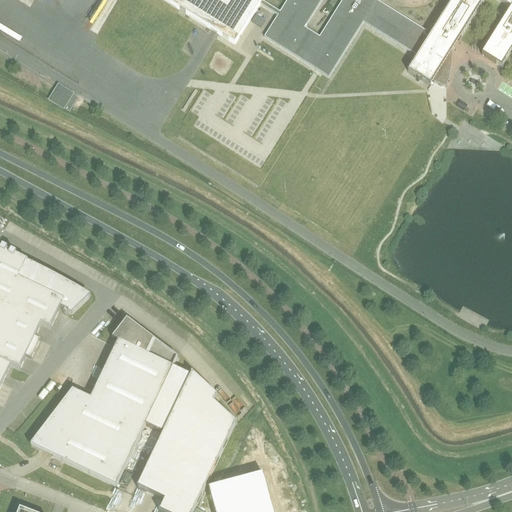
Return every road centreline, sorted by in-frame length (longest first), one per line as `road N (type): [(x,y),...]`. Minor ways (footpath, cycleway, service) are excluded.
road 1 (tertiary): [(380,511),(325,391),(246,297),(161,235),(0,153)]
road 2 (tertiary): [(0,171),(163,260),(239,318),(299,388),(358,511)]
